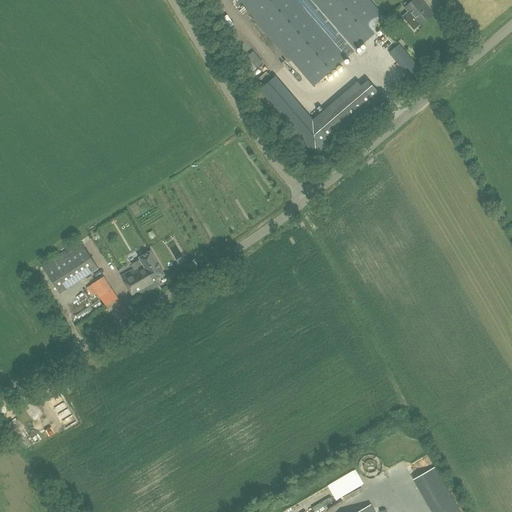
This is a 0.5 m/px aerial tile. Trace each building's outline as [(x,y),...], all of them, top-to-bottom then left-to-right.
[(298,0),(240,0),(314,86),(348,58),(298,0)] [(369,0),(311,0),(355,51),(389,22),(369,0)] [(409,12),(403,17),(409,24),(415,19),(420,25),(421,25),(434,14),(421,0),(414,0),(413,1),(407,6),(406,8),(409,12)] [(399,44),(390,52),(394,57),(403,49),(399,44)] [(244,53),(239,57),(252,73),(257,69),(244,53)] [(415,63),(406,70),(410,75),(419,67),(415,63)] [(300,105),(284,119),(317,156),(378,104),(362,86),(359,82),(313,121),(300,105)] [(43,266),(61,293),(99,268),(81,241),(43,266)] [(151,290),(151,291),(160,286),(157,280),(165,275),(151,251),(140,258),(141,260),(132,265),(134,269),(122,276),(131,292),(135,299),(151,290)] [(119,299),(104,277),(93,285),(107,307),(119,299)] [(98,296),(93,299),(99,308),(104,305),(98,296)] [(460,511),(435,467),(414,480),(432,511),(460,511)]
